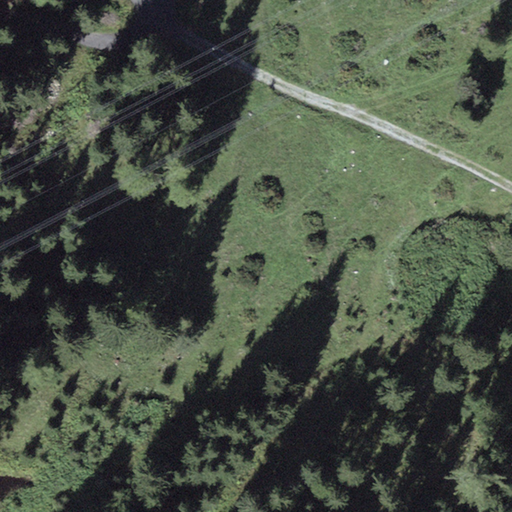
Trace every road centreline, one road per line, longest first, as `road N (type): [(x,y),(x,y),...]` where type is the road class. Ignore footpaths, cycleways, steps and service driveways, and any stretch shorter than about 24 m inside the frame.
road 1 (track): [(152,15),(256,75),(511,191)]
road 2 (track): [(335,111),(511,50)]
road 3 (track): [(0,16),(104,42),(124,40),(152,15)]
